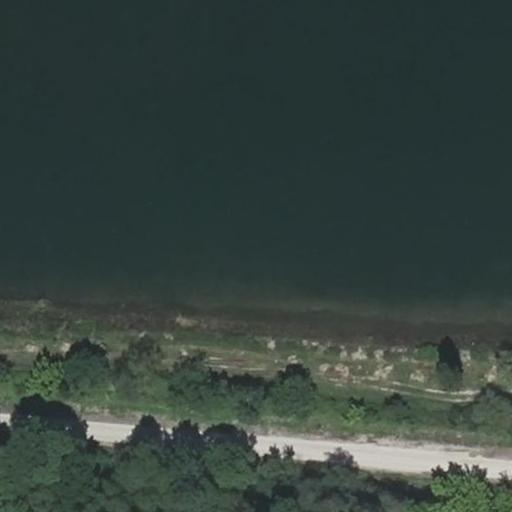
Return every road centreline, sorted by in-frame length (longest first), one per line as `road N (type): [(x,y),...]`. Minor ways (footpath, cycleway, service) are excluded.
road 1 (track): [(511,467),(0,420)]
road 2 (track): [(511,392),(310,368),(0,347)]
